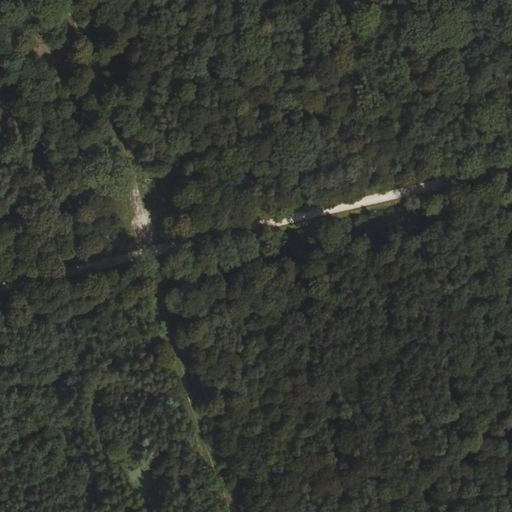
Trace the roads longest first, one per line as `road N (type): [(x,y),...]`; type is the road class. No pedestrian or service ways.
road 1 (track): [(150,251),(511,165)]
road 2 (track): [(67,0),(150,251)]
road 3 (track): [(0,286),(150,251)]
